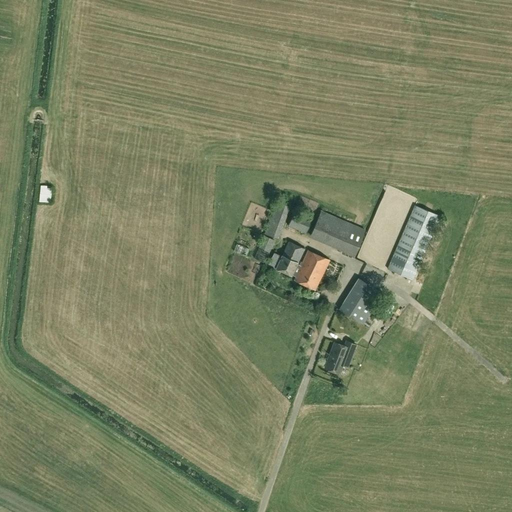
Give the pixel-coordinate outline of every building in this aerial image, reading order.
[(51,203),(52,186),(41,185),(39,202),(51,203)] [(264,234),(264,235),(275,238),(278,239),(287,215),(290,208),(276,203),(273,210),(264,234)] [(414,205),(387,269),(413,280),(440,216),(414,205)] [(365,230),(321,211),(311,233),(355,253),(365,230)] [(312,220),(294,212),(288,225),(306,233),(312,220)] [(314,291),(329,261),(308,251),(300,266),(297,265),(304,249),(288,242),(275,269),(291,276),(292,275),(295,277),(293,281),(314,291)] [(362,325),(382,294),(358,279),(339,310),(362,325)] [(392,397),(433,333),(422,326),(381,390),(392,397)] [(334,343),(324,369),(339,374),(342,366),(347,368),(355,345),(348,342),(346,347),(334,343)] [(371,383),(381,370),(370,361),(359,374),(371,383)] [(410,415),(418,399),(403,392),(395,407),(410,415)]
